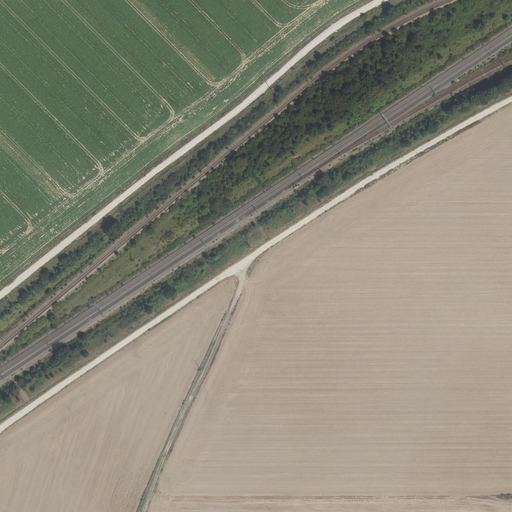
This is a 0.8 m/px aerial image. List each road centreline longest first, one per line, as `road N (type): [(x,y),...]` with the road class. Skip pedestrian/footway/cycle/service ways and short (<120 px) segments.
road 1 (track): [(381,0),(341,22),(0,294)]
road 2 (track): [(245,260),(511,98)]
road 3 (track): [(0,428),(245,260)]
road 4 (track): [(245,260),(221,338),(144,511)]
